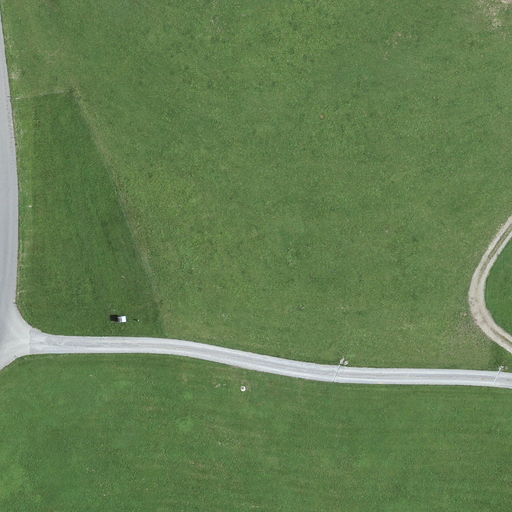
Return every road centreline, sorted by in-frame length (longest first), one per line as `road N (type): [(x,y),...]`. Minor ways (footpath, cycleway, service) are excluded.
road 1 (unclassified): [(0,336),(173,347),(325,375),(511,381)]
road 2 (tertiary): [(0,332),(0,73)]
road 3 (track): [(511,229),(477,287),(489,327),(511,345)]
